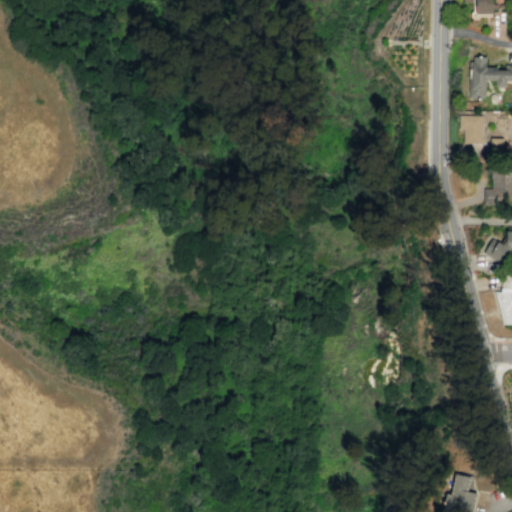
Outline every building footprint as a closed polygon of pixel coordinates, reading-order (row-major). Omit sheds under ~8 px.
[(460,0),(460,3),(473,3),(473,17),(492,17),(491,0),(460,0)] [(469,98),(485,99),(486,81),(496,82),(496,83),(511,83),(511,67),(487,66),(487,57),(470,56),(469,98)] [(459,140),(483,140),(483,115),(459,115),(459,140)] [(511,172),(493,172),(493,185),(484,185),(484,205),(511,205),(511,172)] [(511,252),(511,230),(505,230),(505,240),(487,239),(487,257),(510,258),(510,252),(511,252)] [(492,291),(511,291),(511,324),(501,324),(492,291)] [(453,473),(469,476),(466,491),(475,493),(472,509),(447,503),(453,473)]
